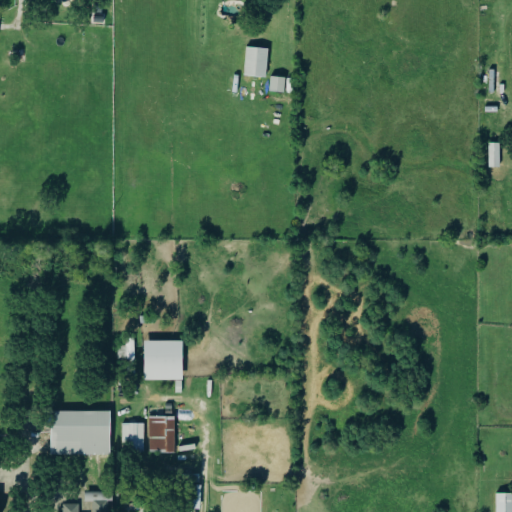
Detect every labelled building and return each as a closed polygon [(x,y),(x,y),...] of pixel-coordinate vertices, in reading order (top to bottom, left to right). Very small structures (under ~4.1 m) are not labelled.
[(264,79),(265,50),(243,49),(242,79),(264,79)] [(282,93),(282,79),(268,79),(268,93),(282,93)] [(497,169),(497,144),(486,144),(486,169),(497,169)] [(131,366),(131,339),(123,339),(123,366),(131,366)] [(142,381),(181,381),(181,342),(142,342),(142,381)] [(108,457),(108,413),(49,413),(49,457),(108,457)] [(172,454),(172,418),(147,418),(147,454),(172,454)] [(142,425),(120,425),(120,455),(142,455),(142,425)] [(184,510),(197,510),(197,486),(184,486),(184,510)] [(77,511),(77,506),(58,506),(57,511),(105,511),(105,495),(84,495),(84,503),(91,503),(91,511),(77,511)] [(511,511),(496,511),(496,495),(511,495),(511,511)]
